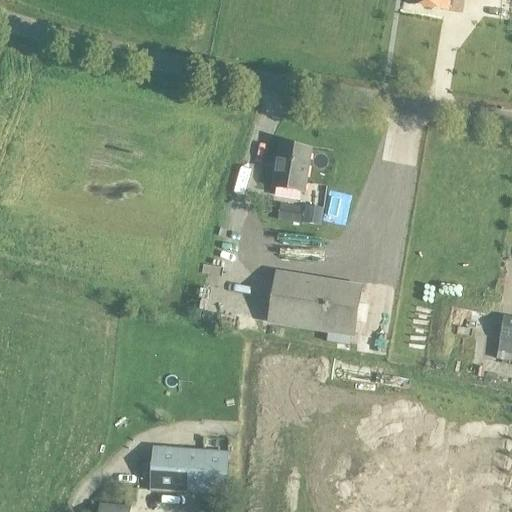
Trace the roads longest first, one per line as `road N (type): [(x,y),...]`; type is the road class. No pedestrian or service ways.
road 1 (unclassified): [(511,122),(134,56),(0,19)]
road 2 (unknown): [(409,106),(366,328)]
road 3 (unknown): [(256,80),(220,286)]
